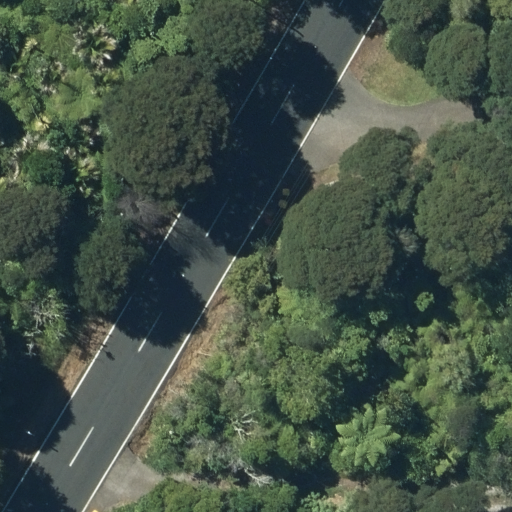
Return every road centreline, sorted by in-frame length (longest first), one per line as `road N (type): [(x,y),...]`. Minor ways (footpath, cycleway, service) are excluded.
road 1 (tertiary): [(343,0),(46,511)]
road 2 (unknown): [(70,471),(511,134)]
